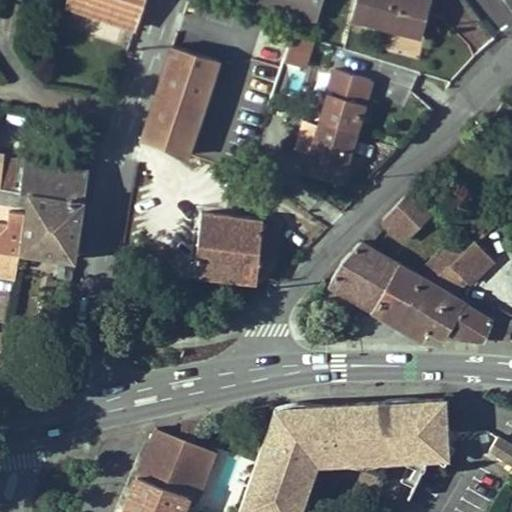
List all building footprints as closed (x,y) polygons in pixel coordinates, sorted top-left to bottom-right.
[(136,28),(145,0),(64,0),(64,3),(136,28)] [(317,19),(322,0),(251,0),(270,5),(271,0),(280,3),(279,8),(317,19)] [(419,36),(428,0),(355,0),(351,18),(387,27),(381,49),(418,58),(423,37),(419,36)] [(305,65),(315,38),(293,30),(283,57),(305,65)] [(188,155),(220,59),(172,44),(141,139),(188,155)] [(356,130),(371,79),(335,68),(319,120),(356,130)] [(340,182),(356,130),(319,120),(303,171),(340,182)] [(370,155),(373,145),(360,141),(356,151),(370,155)] [(78,257),(92,157),(73,154),(71,165),(4,156),(0,185),(0,202),(13,204),(13,206),(27,208),(21,249),(78,257)] [(403,240),(435,208),(414,187),(382,219),(403,240)] [(0,246),(21,249),(27,208),(13,206),(13,204),(0,202),(0,246)] [(273,252),(276,225),(263,223),(263,220),(201,211),(194,272),(257,279),(258,266),(268,266),(269,252),(273,252)] [(463,250),(451,238),(445,244),(457,256),(463,250)] [(447,292),(463,277),(468,281),(469,283),(493,260),(475,239),(463,250),(457,256),(430,282),(421,276),(395,322),(425,339),(429,330),(451,294),(447,292)] [(395,322),(421,276),(430,282),(457,256),(445,244),(416,273),(361,241),(342,260),(329,284),(395,322)] [(0,274),(17,277),(21,249),(0,246),(0,274)] [(73,277),(75,268),(68,267),(66,276),(73,277)] [(453,295),(468,281),(463,277),(447,292),(451,294),(453,295)] [(508,339),(511,317),(511,315),(488,305),(484,315),(453,295),(451,294),(429,330),(445,338),(450,329),(463,337),(508,339)] [(320,404),(275,406),(266,429),(321,449),(319,455),(336,462),(338,455),(379,453),(395,459),(405,450),(447,448),(444,397),(361,402),(349,404),(340,405),(331,405),(320,404)] [(196,433),(203,416),(182,422),(181,437),(191,441),(195,433),(196,433)] [(215,451),(191,441),(181,437),(156,427),(137,474),(189,494),(188,496),(197,500),(215,451)] [(311,458),(319,455),(321,449),(266,429),(250,476),(260,480),(270,454),(282,448),(293,452),(294,450),(306,454),(305,456),(311,458)] [(511,463),(511,445),(498,436),(489,449),(511,463)] [(250,476),(238,511),(239,511),(298,511),(304,495),(298,493),(311,458),(305,456),(306,454),(294,450),(293,452),(282,448),(270,454),(260,480),(250,476)] [(189,494),(137,474),(122,510),(129,511),(181,511),(188,496),(189,494)]
